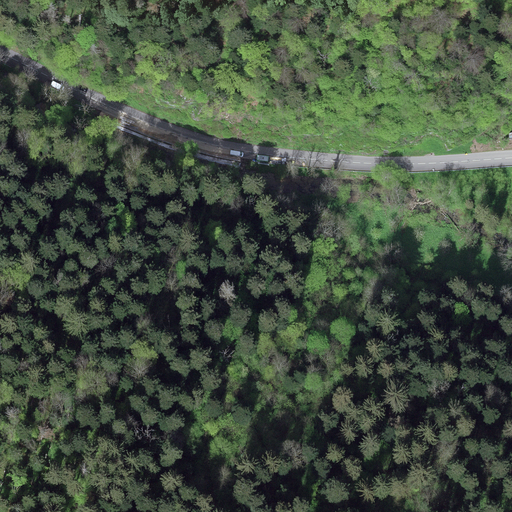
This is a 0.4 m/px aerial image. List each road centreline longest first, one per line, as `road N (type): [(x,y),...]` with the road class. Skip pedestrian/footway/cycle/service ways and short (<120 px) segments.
road 1 (secondary): [(0,51),(126,113),(222,146),(367,163),(511,157)]
road 2 (track): [(405,511),(199,333)]
road 3 (track): [(511,4),(347,10),(248,0)]
